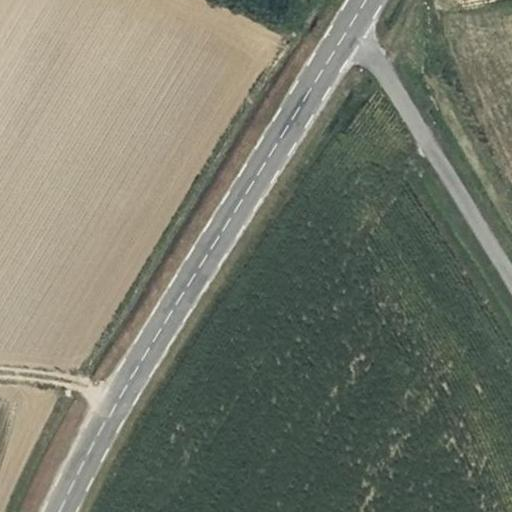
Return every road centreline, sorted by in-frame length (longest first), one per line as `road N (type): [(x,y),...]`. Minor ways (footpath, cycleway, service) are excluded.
road 1 (tertiary): [(56,511),(347,26)]
road 2 (residential): [(511,280),(347,26)]
